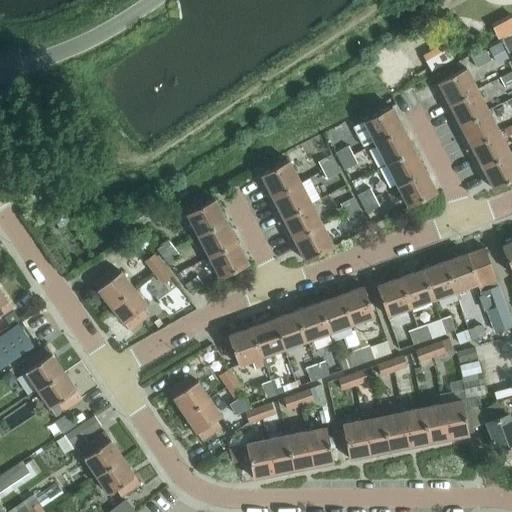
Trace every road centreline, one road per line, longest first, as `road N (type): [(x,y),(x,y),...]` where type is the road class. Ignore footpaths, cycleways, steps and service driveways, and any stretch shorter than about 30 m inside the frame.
road 1 (residential): [(114,374),(194,491),(239,505),(511,502)]
road 2 (residential): [(0,200),(114,374)]
road 3 (residential): [(284,289),(472,218)]
road 4 (residential): [(114,374),(200,323),(284,289)]
road 5 (residential): [(0,74),(86,42),(156,0)]
road 6 (residential): [(413,108),(472,218)]
